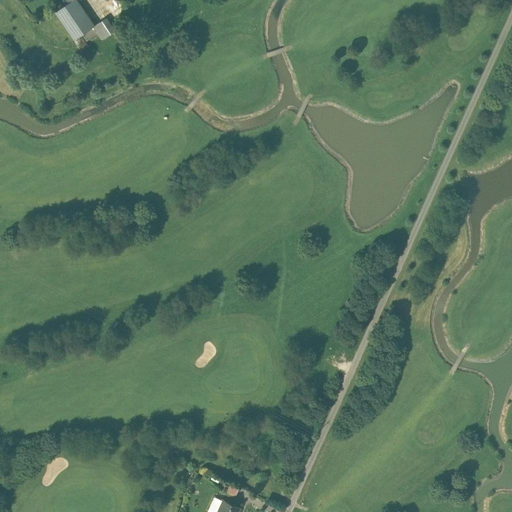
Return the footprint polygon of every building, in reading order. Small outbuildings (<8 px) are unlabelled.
[(77,0),(72,0),(70,2),(55,11),(74,39),(95,25),(77,0)] [(105,19),(96,25),(103,37),(113,31),(105,19)] [(95,26),(82,35),(86,41),(99,32),(95,26)] [(120,26),(113,31),(120,42),(127,37),(120,26)] [(240,487),(230,483),(225,494),(234,498),(240,487)] [(232,504),(223,499),(216,511),(238,511),(239,509),(231,505),(232,504)]
